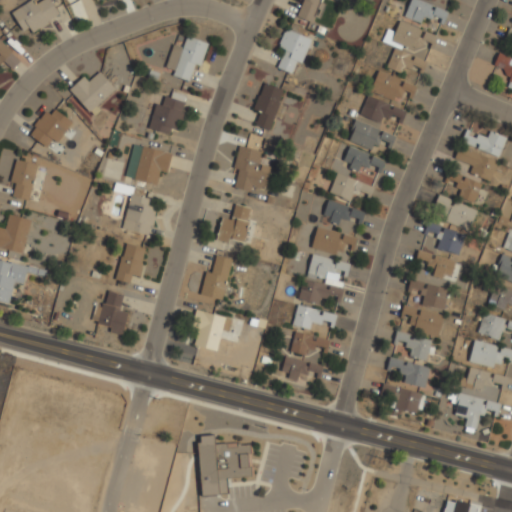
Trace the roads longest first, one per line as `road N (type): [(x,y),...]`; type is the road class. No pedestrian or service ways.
road 1 (tertiary): [(0,333),(511,467)]
road 2 (residential): [(486,0),(399,204),(339,424)]
road 3 (residential): [(262,0),(218,102),(145,373)]
road 4 (residential): [(253,22),(204,5),(163,9),(109,29),(61,52),(18,90),(0,122)]
